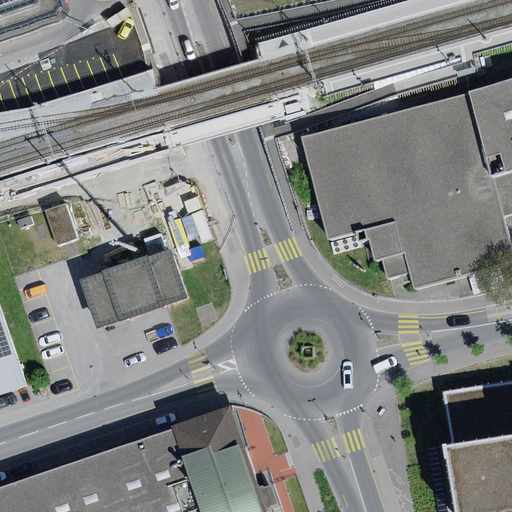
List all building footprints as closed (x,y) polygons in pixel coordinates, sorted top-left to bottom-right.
[(0,0),(0,41),(63,19),(68,12),(64,0),(0,0)] [(511,82),(474,94),(494,175),(511,170),(511,82)] [(474,94),(298,139),(324,242),(369,230),(376,260),(384,258),(389,277),(411,272),(416,289),(511,264),(511,243),(505,216),(494,175),(474,94)] [(511,170),(494,175),(505,216),(511,214),(511,170)] [(156,183),(143,187),(150,207),(162,203),(156,183)] [(45,211),(57,245),(78,238),(66,204),(45,211)] [(30,216),(18,221),(21,229),(33,224),(30,216)] [(161,234),(145,240),(150,255),(166,250),(161,234)] [(103,274),(81,281),(97,329),(188,299),(171,250),(150,258),(149,255),(102,271),(103,274)] [(0,395),(28,386),(0,306),(0,395)] [(511,511),(511,391),(451,401),(460,453),(452,455),(461,511),(511,511)] [(268,511),(230,407),(170,428),(200,511),(268,511)] [(0,511),(200,511),(170,428),(0,487),(0,511)]
